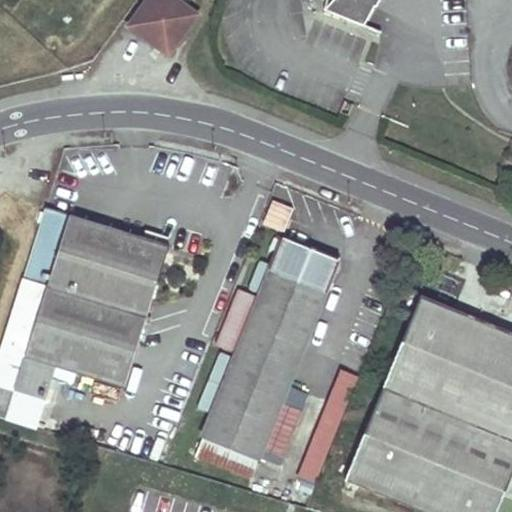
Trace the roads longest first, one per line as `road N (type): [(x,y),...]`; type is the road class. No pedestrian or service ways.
road 1 (unclassified): [(0,130),(77,113),(195,120),(511,243)]
road 2 (unknown): [(344,175),(362,261),(315,388)]
